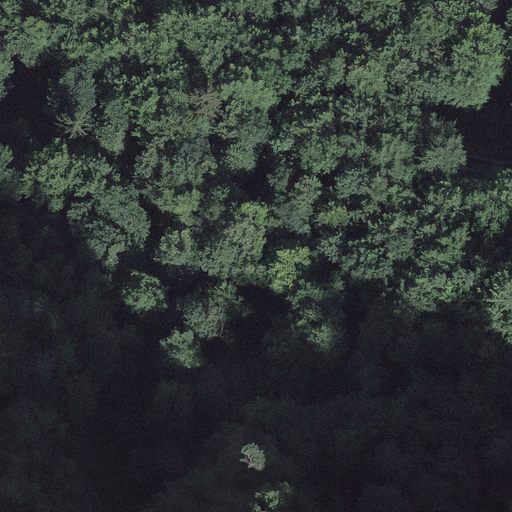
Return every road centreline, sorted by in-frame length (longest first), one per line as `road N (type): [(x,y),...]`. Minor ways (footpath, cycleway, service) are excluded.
road 1 (motorway): [(0,220),(112,292),(342,411),(511,480)]
road 2 (motorway): [(511,189),(196,87),(0,1)]
road 3 (trunk): [(511,69),(372,97),(151,162),(0,223)]
